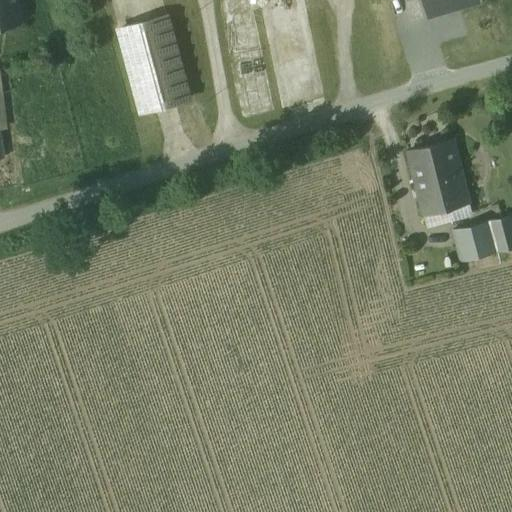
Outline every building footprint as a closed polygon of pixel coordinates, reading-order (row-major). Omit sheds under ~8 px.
[(0,0),(0,27),(25,21),(19,0),(0,0)] [(425,0),(430,16),(494,0),(425,0)] [(171,12),(123,24),(144,108),(191,96),(171,12)] [(452,138),(409,150),(418,184),(461,173),(452,138)] [(464,183),(461,173),(418,184),(424,212),(479,198),(474,181),(464,183)] [(511,213),(453,229),(462,261),(511,247),(511,213)]
